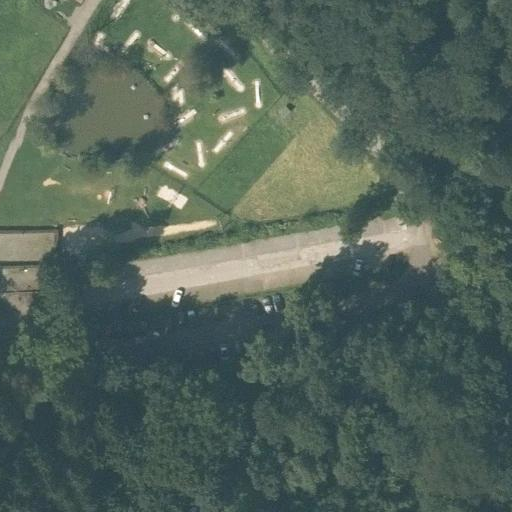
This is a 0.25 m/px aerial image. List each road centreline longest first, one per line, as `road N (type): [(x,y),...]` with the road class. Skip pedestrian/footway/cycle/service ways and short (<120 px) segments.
road 1 (unclassified): [(243,0),(268,42),(352,127),(399,189),(418,247),(415,283),(392,304),(349,315),(0,377)]
road 2 (track): [(0,185),(33,105),(96,0)]
